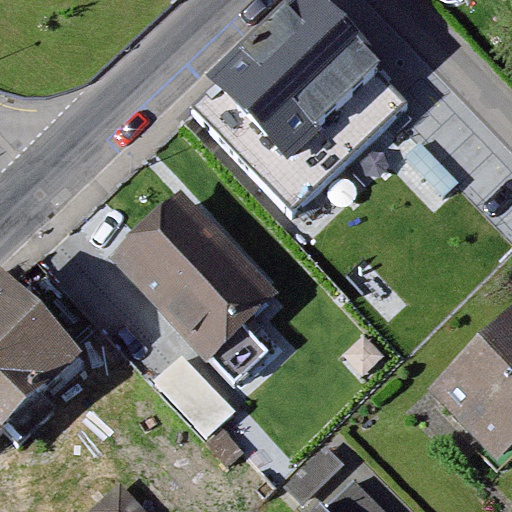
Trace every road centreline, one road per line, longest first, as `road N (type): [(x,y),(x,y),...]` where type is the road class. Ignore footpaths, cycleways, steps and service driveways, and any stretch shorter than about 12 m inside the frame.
road 1 (tertiary): [(22,213),(250,0)]
road 2 (residential): [(511,123),(396,0)]
